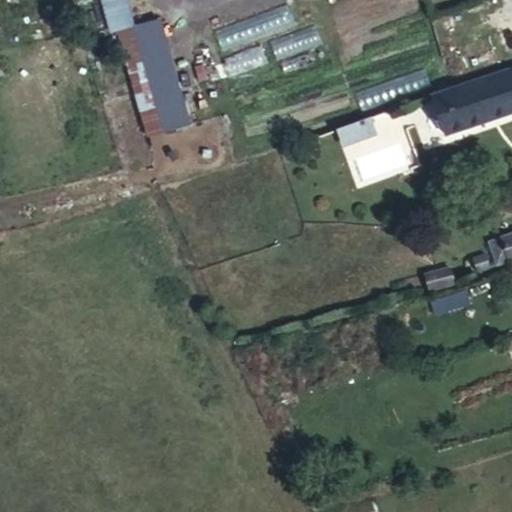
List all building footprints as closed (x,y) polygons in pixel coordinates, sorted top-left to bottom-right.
[(184,126),(160,23),(133,29),(126,0),(107,0),(139,137),(184,126)] [(511,28),(499,32),(511,64),(511,28)] [(481,51),(462,56),(467,72),(487,68),(481,51)] [(511,71),(498,75),(447,91),(458,133),(511,118),(511,71)] [(371,118),(336,126),(340,144),(375,136),(371,118)] [(494,237),(477,242),(481,257),(498,252),(494,237)] [(451,267),(424,272),(427,288),(453,284),(451,267)] [(465,288),(429,300),(435,315),(470,303),(465,288)]
